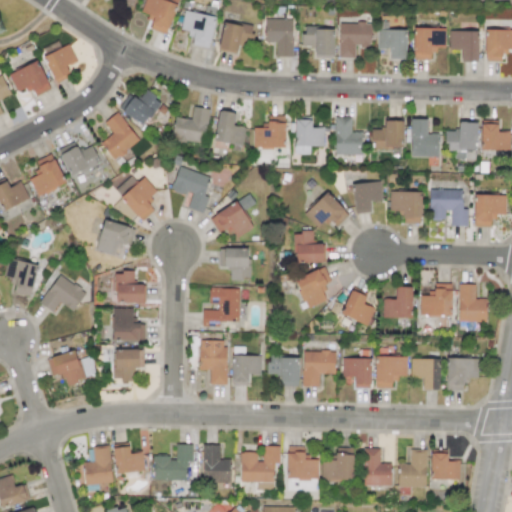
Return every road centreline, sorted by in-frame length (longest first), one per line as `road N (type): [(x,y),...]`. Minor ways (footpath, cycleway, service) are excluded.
road 1 (residential): [(0,455),(98,418),(511,421)]
road 2 (residential): [(44,0),(123,52),(235,86),(511,92)]
road 3 (residential): [(172,416),(179,247)]
road 4 (residential): [(482,511),(511,347)]
road 5 (residential): [(123,52),(90,98),(0,149)]
road 6 (residential): [(511,256),(380,256)]
